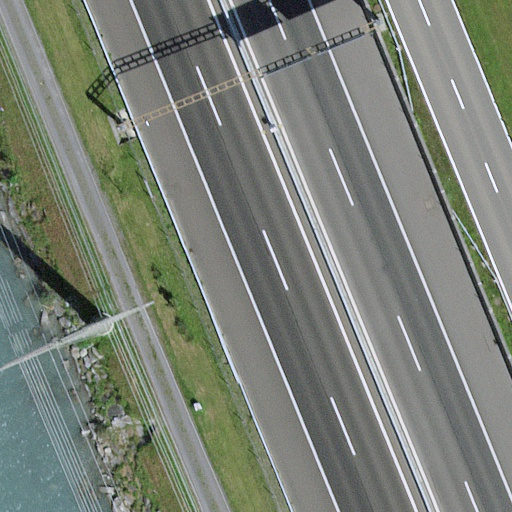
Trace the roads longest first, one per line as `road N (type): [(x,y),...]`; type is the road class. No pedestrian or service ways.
road 1 (track): [(215,511),(5,0)]
road 2 (motorway): [(477,511),(269,0)]
road 3 (motorway): [(168,0),(376,511)]
road 4 (primary): [(416,0),(511,233)]
